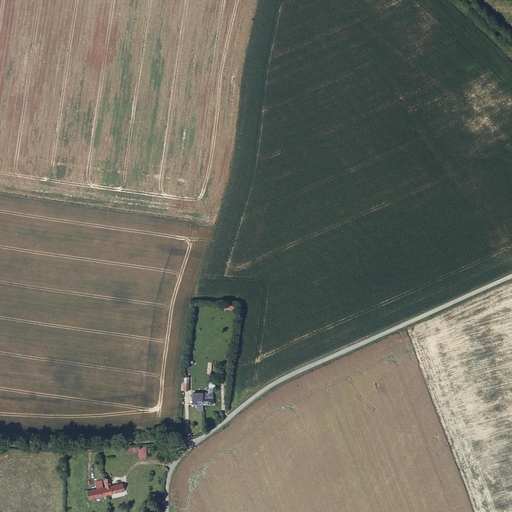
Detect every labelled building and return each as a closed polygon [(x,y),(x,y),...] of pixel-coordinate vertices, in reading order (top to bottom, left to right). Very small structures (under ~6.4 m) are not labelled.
[(185,382),(189,382),(190,376),(184,375),(182,389),(185,390),(185,382)] [(195,402),(206,402),(206,395),(209,395),(210,391),(195,391),(195,402)] [(206,395),(206,402),(215,402),(215,391),(213,391),(210,391),(209,395),(206,395)] [(151,446),(134,446),(134,449),(144,449),(144,454),(152,454),(151,446)] [(110,486),(106,487),(107,494),(124,490),(123,483),(110,486)] [(107,494),(106,487),(102,488),(95,489),(87,491),(89,498),(107,494)]
